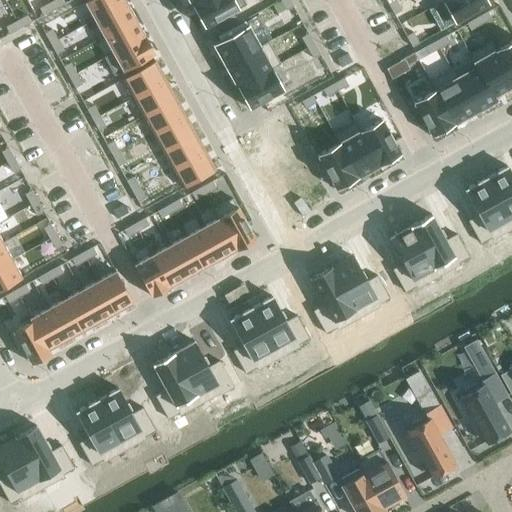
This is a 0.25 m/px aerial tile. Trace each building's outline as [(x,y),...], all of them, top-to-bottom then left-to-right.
[(62,0),(53,0),(50,2),(53,9),(64,3),(62,0)] [(125,0),(87,0),(84,2),(94,19),(126,2),(125,0)] [(200,0),(192,5),(204,27),(218,19),(222,26),(236,19),(232,12),(246,4),(243,0),(200,0)] [(289,0),(280,0),(286,10),(293,6),(289,0)] [(395,0),(393,0),(388,3),(394,14),(401,10),(395,0)] [(487,0),(443,0),(434,6),(442,1),(454,23),(489,3),(487,0)] [(50,2),(39,8),(43,15),(53,9),(50,2)] [(126,2),(94,19),(103,36),(136,18),(126,2)] [(487,11),(477,17),(481,24),(491,19),(487,11)] [(27,15),(16,21),(20,28),(30,22),(27,15)] [(477,17),(466,23),(470,30),(481,24),(477,17)] [(136,18),(103,36),(113,53),(145,35),(136,18)] [(16,21),(6,27),(9,34),(20,28),(16,21)] [(248,25),(213,44),(225,66),(268,42),(268,41),(259,45),(248,25)] [(51,29),(44,33),(50,43),(57,40),(51,29)] [(413,32),(406,36),(412,46),(419,43),(413,32)] [(308,33),(301,37),(306,47),(313,43),(308,33)] [(113,53),(104,58),(114,75),(122,71),(154,53),(145,35),(113,53)] [(446,35),(435,41),(439,48),(450,42),(446,35)] [(57,40),(50,43),(56,54),(63,50),(57,40)] [(491,41),(490,42),(511,81),(511,40),(496,50),(491,41)] [(435,41),(424,47),(428,54),(439,48),(435,41)] [(268,42),(225,66),(236,86),(279,62),(268,42)] [(511,81),(490,42),(469,54),(471,58),(470,58),(493,102),(496,100),(494,96),(511,85),(511,81)] [(313,43),(306,47),(313,58),(320,54),(313,43)] [(414,52),(403,58),(407,65),(418,59),(414,52)] [(470,58),(451,69),(474,112),(493,102),(470,58)] [(279,62),(236,86),(249,108),(284,89),(272,68),(280,63),(279,62)] [(70,63),(63,66),(69,77),(76,73),(70,63)] [(157,65),(125,82),(134,99),(166,81),(157,65)] [(451,69),(430,81),(454,124),(474,112),(451,69)] [(76,73),(69,77),(74,87),(81,84),(76,73)] [(344,77),(333,83),(337,90),(348,84),(344,77)] [(166,81),(134,99),(143,116),(176,98),(166,81)] [(434,89),(413,101),(432,136),(454,124),(430,81),(429,81),(434,89)] [(333,83),(323,89),(327,96),(337,90),(333,83)] [(312,95),(301,101),(305,108),(316,102),(312,95)] [(176,98),(143,116),(153,133),(185,115),(176,98)] [(95,107),(88,111),(93,122),(100,118),(95,107)] [(185,115),(153,133),(163,151),(195,133),(185,115)] [(100,118),(93,122),(99,132),(106,128),(100,118)] [(356,122),(355,122),(378,165),(400,153),(381,118),(360,130),(356,122)] [(355,122),(334,134),(358,177),(378,165),(355,122)] [(195,133),(163,151),(172,168),(205,151),(195,133)] [(338,143),(317,154),(336,189),(358,177),(334,134),(333,134),(338,143)] [(113,141),(106,145),(112,155),(119,151),(113,141)] [(8,148),(1,151),(7,162),(14,158),(8,148)] [(119,151),(112,155),(118,166),(125,162),(119,151)] [(205,151),(172,168),(182,185),(214,167),(205,151)] [(14,158),(7,162),(13,172),(20,169),(14,158)] [(511,175),(506,165),(485,177),(511,225),(511,175)] [(133,177),(126,180),(132,191),(139,187),(133,177)] [(511,225),(485,177),(464,188),(479,214),(468,220),(480,243),(491,237),(492,239),(511,228),(511,225)] [(210,181),(200,187),(204,194),(214,188),(210,181)] [(139,187),(132,191),(137,201),(145,198),(139,187)] [(200,187),(189,193),(193,200),(204,194),(200,187)] [(32,190),(25,194),(30,204),(37,201),(32,190)] [(232,198),(214,209),(236,249),(255,239),(232,198)] [(177,200),(166,205),(170,212),(181,207),(177,200)] [(37,201),(30,204),(36,215),(43,211),(37,201)] [(166,205),(156,211),(160,218),(170,212),(166,205)] [(218,217),(201,226),(219,258),(236,249),(214,209),(213,209),(218,217)] [(410,225),(438,276),(459,265),(458,262),(469,256),(456,234),(445,240),(431,215),(431,214),(429,214),(429,215),(410,225)] [(143,218),(133,224),(137,231),(147,225),(143,218)] [(50,224),(43,228),(49,238),(56,234),(50,224)] [(133,224),(122,230),(126,237),(137,231),(133,224)] [(390,236),(389,237),(390,239),(403,263),(392,269),(405,292),(416,285),(417,288),(438,276),(410,225),(409,226),(390,237),(390,236)] [(201,226),(185,235),(203,268),(219,258),(201,226)] [(56,234),(49,238),(55,249),(62,245),(56,234)] [(185,235),(168,245),(186,277),(203,268),(185,235)] [(0,242),(0,264),(12,258),(2,241),(0,242)] [(168,245),(151,254),(169,286),(186,277),(168,245)] [(94,246),(83,251),(87,258),(98,253),(94,246)] [(83,251),(73,257),(77,264),(87,258),(83,251)] [(151,254),(134,264),(151,296),(169,286),(151,254)] [(351,255),(331,267),(359,318),(379,306),(378,304),(389,298),(377,275),(366,281),(351,255)] [(12,258),(0,264),(0,286),(21,275),(12,258)] [(60,264),(50,270),(53,277),(64,271),(60,264)] [(330,267),(309,278),(324,304),(313,310),(325,333),(336,327),(338,329),(359,318),(331,267),(330,267)] [(115,269),(98,278),(100,282),(116,310),(133,301),(117,272),(115,269)] [(50,270),(39,276),(43,283),(53,277),(50,270)] [(98,278),(81,288),(83,291),(99,320),(116,310),(100,282),(98,278)] [(27,283),(16,289),(20,296),(30,290),(27,283)] [(81,288),(64,297),(82,329),(99,320),(83,291),(81,288)] [(16,289),(6,294),(9,301),(20,296),(16,289)] [(271,295),(250,307),(278,358),(299,346),(298,344),(309,338),(296,315),(285,321),(271,295)] [(64,297),(48,306),(50,310),(65,338),(82,329),(64,297)] [(48,306),(31,315),(33,319),(49,348),(65,338),(50,310),(48,306)] [(250,307),(229,319),(244,344),(232,350),(245,373),(256,367),(257,369),(278,358),(250,307)] [(33,319),(16,328),(32,357),(34,360),(51,351),(49,348),(33,319)] [(173,351),(172,352),(201,403),(220,392),(221,393),(233,386),(219,360),(208,367),(195,343),(195,342),(194,341),(192,341),(192,342),(174,352),(173,351)] [(153,363),(152,363),(152,365),(153,365),(166,390),(155,396),(168,418),(179,412),(180,414),(201,403),(172,352),(153,363)] [(510,369),(500,375),(510,393),(511,392),(511,365),(509,367),(510,369)] [(420,370),(406,377),(413,389),(427,382),(420,370)] [(463,400),(459,402),(467,416),(471,414),(473,417),(471,418),(476,426),(477,425),(479,429),(486,442),(509,429),(499,411),(500,410),(497,404),(495,405),(494,402),(507,395),(495,373),(459,393),(463,400)] [(117,387),(96,399),(124,450),(127,448),(145,438),(144,436),(155,430),(142,407),(131,413),(117,387)] [(96,399),(75,411),(90,436),(79,442),(91,465),(102,459),(103,461),(124,450),(96,399)] [(409,434),(405,436),(413,451),(417,449),(418,452),(417,452),(421,460),(423,460),(432,476),(455,464),(445,445),(446,445),(443,438),(441,439),(438,434),(439,434),(451,427),(439,405),(425,413),(427,415),(405,427),(409,434)] [(376,415),(365,421),(377,442),(388,436),(376,415)] [(334,421),(319,429),(324,438),(327,436),(339,429),(334,421)] [(36,425),(14,437),(15,437),(43,488),(64,476),(63,474),(74,468),(61,445),(50,451),(36,425)] [(15,437),(0,445),(0,459),(8,474),(0,478),(0,485),(10,503),(21,497),(22,499),(43,488),(15,437)] [(378,449),(356,461),(383,509),(384,509),(383,507),(404,496),(378,449)] [(312,462),(320,477),(323,483),(337,476),(326,455),(312,462)] [(308,456),(298,461),(309,482),(320,477),(312,462),(308,456)] [(266,458),(253,465),(262,481),(275,474),(266,458)] [(359,468),(338,480),(356,511),(377,511),(383,509),(356,461),(355,461),(356,462),(359,468)] [(254,511),(236,480),(222,487),(236,511),(254,511)] [(315,500),(294,511),(322,511),(316,499),(315,500)]
